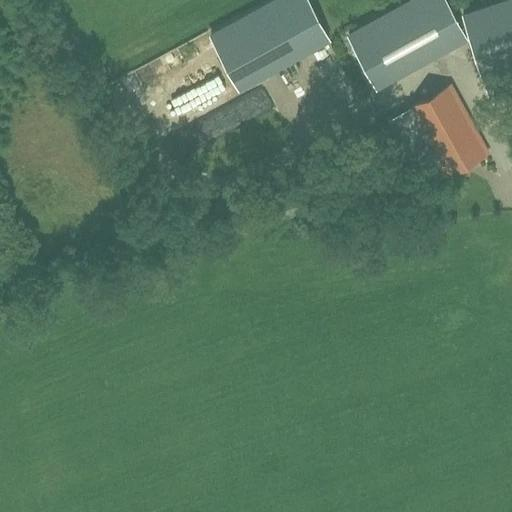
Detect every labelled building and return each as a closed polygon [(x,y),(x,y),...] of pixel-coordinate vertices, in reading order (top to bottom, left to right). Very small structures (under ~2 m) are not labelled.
[(307,0),(276,0),(211,35),(240,89),(329,40),(307,0)] [(411,0),(349,34),(378,88),(467,39),(445,0),(411,0)] [(511,87),(511,0),(507,0),(463,14),(489,95),(511,87)] [(186,103),(212,94),(205,72),(178,81),(186,103)] [(131,108),(150,98),(142,84),(124,95),(131,108)] [(452,85),(411,108),(448,175),(489,152),(452,85)] [(206,114),(193,121),(203,140),(216,133),(206,114)] [(275,224),(312,213),(303,186),(268,200),(275,224)]
